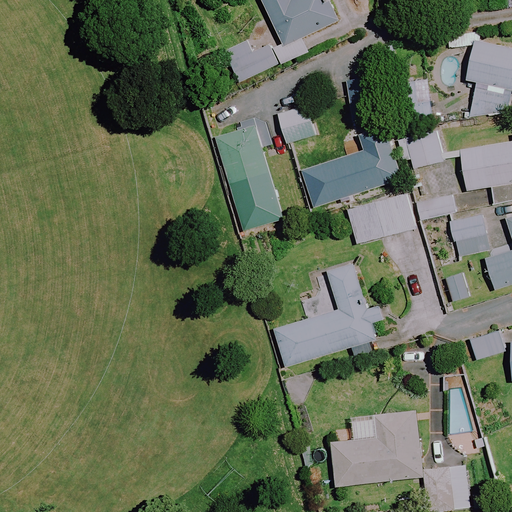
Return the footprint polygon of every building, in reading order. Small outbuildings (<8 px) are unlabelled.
[(329,0),(262,0),(284,44),(274,48),(262,22),(222,40),(242,83),(283,65),(284,68),(311,54),(305,40),(340,23),(329,0)] [(449,50),(475,49),(469,82),(478,84),(473,113),(508,120),(511,101),(511,50),(484,45),(484,34),(448,36),(449,50)] [(388,121),(381,77),(348,82),(355,126),(388,121)] [(436,122),(429,80),(397,85),(404,128),(436,122)] [(319,136),(310,108),(280,117),(289,145),(319,136)] [(246,232),(285,220),(263,149),(272,147),(263,119),(235,127),(237,134),(218,140),(246,232)] [(404,181),(387,128),(361,136),(365,149),(303,169),(316,209),(404,181)] [(444,162),(435,132),(410,140),(419,170),(444,162)] [(511,143),(463,153),(470,192),(492,188),(496,208),(511,205),(511,143)] [(418,233),(408,195),(350,211),(360,248),(418,233)] [(457,214),(453,196),(419,205),(423,223),(457,214)] [(491,252),(483,216),(452,223),(460,258),(491,252)] [(511,220),(509,221),(511,230),(511,253),(487,261),(496,290),(511,285),(511,220)] [(368,309),(355,265),(329,273),(340,312),(276,330),(287,368),(378,341),(373,325),(386,321),(381,305),(368,309)] [(469,299),(464,275),(449,279),(454,303),(469,299)] [(508,352),(500,331),(474,340),(481,361),(508,352)] [(426,479),(419,413),(351,420),(352,431),(333,433),(339,488),(426,479)] [(448,511),(473,508),(466,466),(427,472),(433,511),(448,511)]
